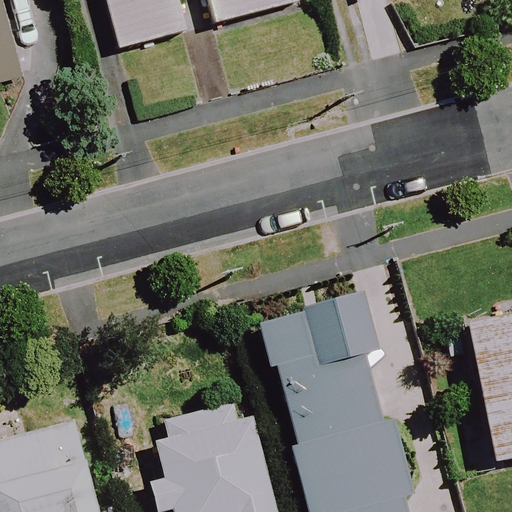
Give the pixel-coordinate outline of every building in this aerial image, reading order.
[(0,0),(0,88),(19,83),(0,11),(0,0)] [(100,0),(116,59),(182,41),(171,0),(200,0),(209,33),(294,11),(290,0),(100,0)] [(287,318),(242,328),(253,371),(262,370),(281,449),(275,451),(291,511),(391,511),(389,501),(399,499),(375,423),(368,425),(349,360),(363,355),(347,295),(286,311),(287,318)] [(511,465),(511,322),(460,335),(492,470),(511,465)] [(157,425),(161,442),(151,444),(161,483),(144,488),(149,511),(270,511),(247,420),(218,427),(214,410),(157,425)] [(0,450),(0,511),(91,511),(68,431),(0,450)]
